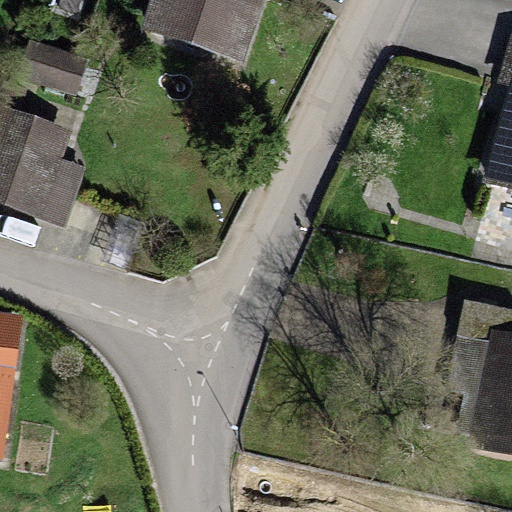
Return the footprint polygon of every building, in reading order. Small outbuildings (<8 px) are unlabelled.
[(164,0),(152,32),(248,69),(274,0),(164,0)] [(511,46),(510,46),(499,81),(511,85),(511,91),(481,187),(511,196),(511,46)] [(47,47),(33,81),(77,99),(91,66),(47,47)] [(12,128),(0,167),(0,207),(39,219),(62,143),(12,128)] [(511,316),(485,310),(451,441),(511,456),(511,316)] [(0,382),(11,384),(16,322),(0,320),(0,382)]
